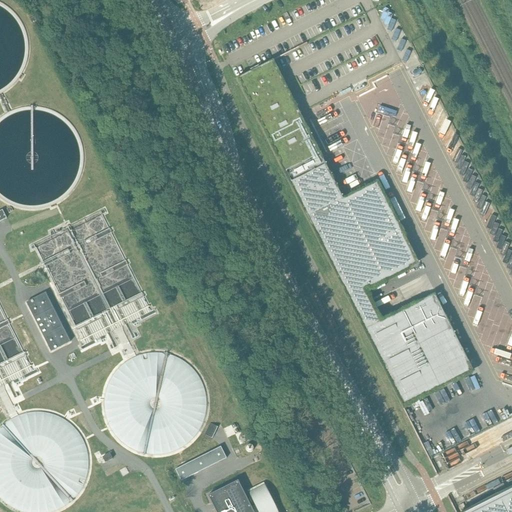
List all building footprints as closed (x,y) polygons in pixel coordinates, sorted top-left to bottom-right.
[(385,8),(381,19),(385,21),(390,10),(385,8)] [(388,14),(384,25),(388,27),(393,16),(388,14)] [(409,270),(395,243),(405,237),(377,182),(375,183),(343,200),(300,114),(272,59),(257,67),(251,70),(235,78),(397,399),(399,398),(399,397),(468,362),(453,332),(434,295),(365,330),(349,299),(409,270)] [(460,172),(466,174),(469,165),(463,163),(460,172)] [(51,352),(70,342),(46,293),(26,303),(51,352)] [(212,439),(217,427),(210,423),(204,435),(212,439)] [(181,481),(226,458),(221,447),(175,470),(181,481)] [(102,457),(105,463),(112,459),(110,454),(102,457)] [(210,496),(208,496),(216,511),(276,511),(270,498),(264,487),(250,494),(256,505),(255,505),(251,507),(249,503),(246,497),(240,486),(238,481),(210,496)] [(511,511),(511,489),(466,511),(511,511)]
